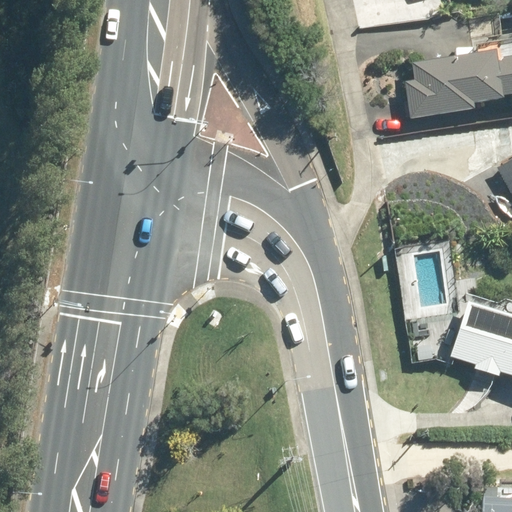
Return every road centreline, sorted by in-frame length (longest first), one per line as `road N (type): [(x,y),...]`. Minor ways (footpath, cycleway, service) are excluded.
road 1 (primary): [(210,0),(304,185),(330,354)]
road 2 (primary): [(135,182),(80,511)]
road 3 (secondary): [(330,354),(311,288),(267,220),(242,202),(135,182)]
road 4 (primary): [(160,0),(135,182)]
road 5 (secondary): [(358,511),(330,354)]
